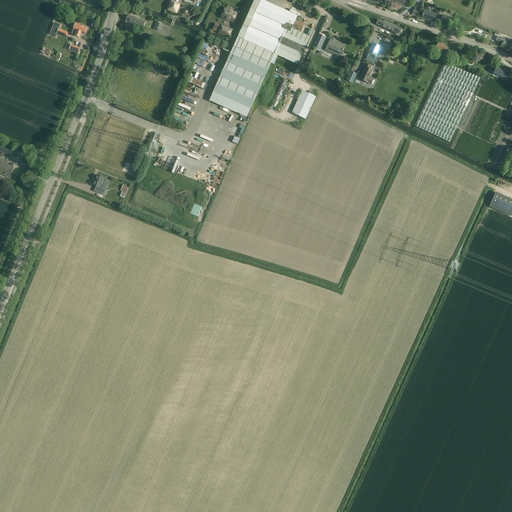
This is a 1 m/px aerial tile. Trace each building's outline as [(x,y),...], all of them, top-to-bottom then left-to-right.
[(171,2),(168,10),(176,13),(179,5),(172,2),(173,0),(170,0),(170,2),(171,2)] [(261,0),(255,0),(210,101),(247,118),(271,64),(273,65),(275,62),(276,58),(277,56),(297,65),(298,64),(299,61),(299,62),(303,53),(310,37),(292,29),(293,27),(296,21),(298,16),(261,0)] [(392,0),(392,2),(390,7),(399,10),(401,5),(404,6),(405,0),(404,0),(392,0)] [(233,24),(237,13),(225,8),(220,19),(229,22),(233,24)] [(434,23),(435,19),(437,15),(424,11),(421,18),(434,23)] [(143,28),(145,22),(128,15),(126,20),(125,23),(134,27),(135,24),(143,28)] [(383,22),(378,20),(376,24),(389,30),(389,31),(399,35),(402,29),(396,27),(397,26),(384,20),(383,22)] [(296,21),(293,27),(301,31),(304,25),(303,24),(304,23),(301,22),(300,23),(296,21)] [(75,23),(71,34),(72,34),(75,35),(79,37),(80,36),(81,32),(85,34),(87,28),(76,24),(75,23)] [(217,24),(214,31),(219,34),(221,34),(227,37),(229,38),(229,37),(232,31),(223,27),(217,24)] [(52,26),(49,34),(55,37),(56,34),(66,38),(67,35),(68,33),(63,31),(58,29),(52,26)] [(321,48),(326,38),(318,34),(312,48),(319,51),(320,48),(321,48)] [(509,50),(510,49),(511,45),(509,44),(511,41),(498,36),(496,41),(503,43),(501,47),(509,50)] [(340,57),(344,46),(330,40),(326,50),(340,57)] [(372,43),(366,55),(375,59),(377,53),(376,53),(379,46),(372,43)] [(444,53),(446,46),(438,43),(435,50),(444,53)] [(453,59),(455,54),(452,52),(448,50),(446,56),(453,59)] [(449,142),(479,78),(444,62),(414,126),(449,142)] [(371,85),(373,80),(370,78),(373,71),(370,70),(371,67),(365,64),(363,67),(364,68),(359,80),(371,85)] [(508,79),(510,74),(505,72),(505,71),(496,67),(493,73),(503,77),(508,79)] [(305,119),(315,97),(302,91),(292,113),(305,119)] [(0,144),(0,152),(9,156),(12,149),(0,144)] [(0,174),(9,178),(13,167),(7,165),(8,161),(0,158),(0,159),(0,174)] [(131,164),(127,163),(125,168),(123,168),(121,171),(128,174),(130,171),(129,170),(131,164)] [(93,182),(92,185),(92,186),(96,187),(94,191),(104,195),(105,194),(106,191),(110,181),(104,178),(97,175),(94,182),(93,182)] [(126,194),(129,188),(123,185),(120,191),(122,192),(126,194)] [(489,207),(511,216),(511,199),(496,192),(489,207)]
